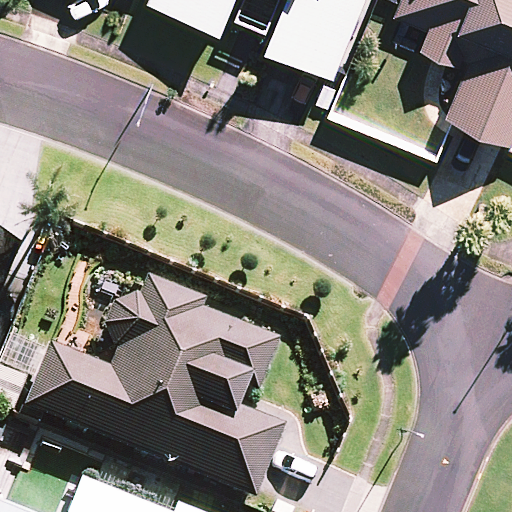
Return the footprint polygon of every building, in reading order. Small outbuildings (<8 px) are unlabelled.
[(166,0),(225,23),(231,8),(247,14),(238,37),(256,44),(265,22),(275,26),(269,41),(339,70),(367,0),(166,0)] [(511,0),(401,0),(397,11),(430,25),(423,42),(469,61),(449,110),(511,135),(511,136),(508,146),(511,148),(511,0)] [(0,284),(15,247),(0,240),(0,284)] [(47,347),(21,410),(250,502),(280,428),(235,410),(242,393),(253,397),(275,343),(199,312),(203,303),(143,278),(134,298),(130,297),(110,305),(101,328),(108,350),(113,352),(105,370),(47,347)] [(7,511),(0,509),(0,511),(185,511),(171,506),(169,511),(152,511),(76,481),(63,511),(7,511)]
